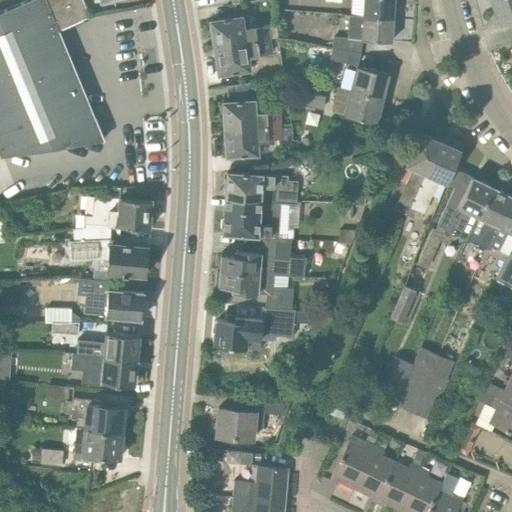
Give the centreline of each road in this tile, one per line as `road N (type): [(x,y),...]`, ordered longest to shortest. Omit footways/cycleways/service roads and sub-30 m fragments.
road 1 (secondary): [(163,511),(189,168),(171,0)]
road 2 (residential): [(511,126),(473,58),(453,0)]
